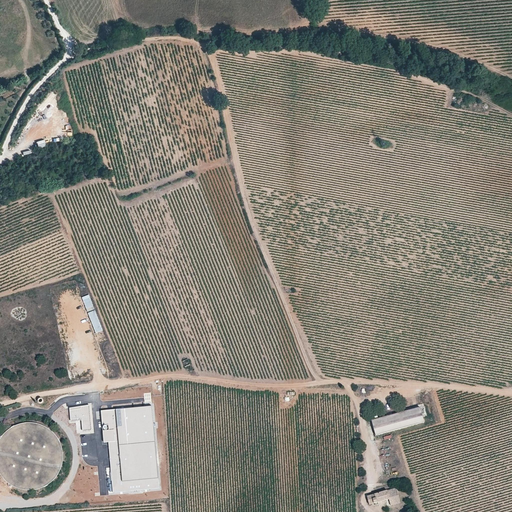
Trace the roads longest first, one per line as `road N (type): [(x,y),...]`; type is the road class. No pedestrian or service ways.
road 1 (track): [(0,407),(190,373),(259,383),(345,381)]
road 2 (unclassified): [(0,155),(32,91),(68,52),(46,0)]
road 3 (track): [(345,381),(511,392)]
road 4 (track): [(372,511),(364,495),(378,472),(345,381)]
